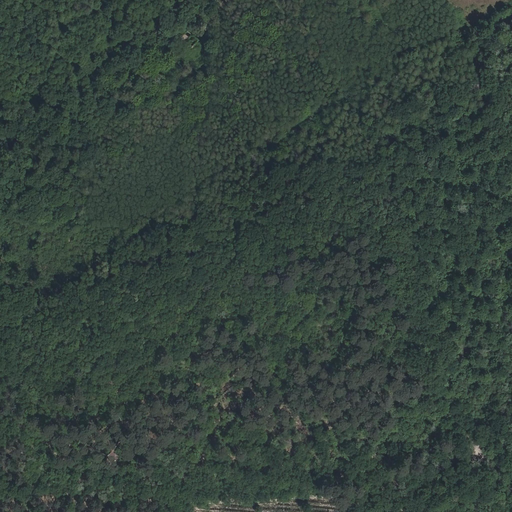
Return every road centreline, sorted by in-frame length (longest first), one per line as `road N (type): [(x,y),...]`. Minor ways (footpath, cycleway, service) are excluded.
road 1 (unclassified): [(511,194),(475,75),(485,39),(511,15)]
road 2 (unclassified): [(379,511),(511,414)]
